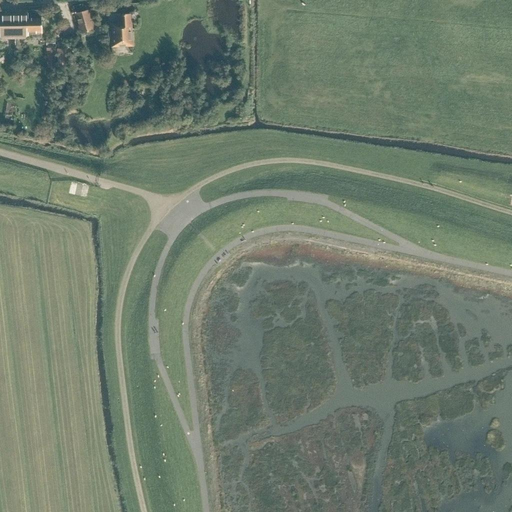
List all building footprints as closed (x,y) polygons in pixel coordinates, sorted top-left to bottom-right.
[(92,30),(96,29),(91,10),(84,11),(82,4),(74,7),(81,33),(88,31),(88,35),(93,34),(92,30)] [(19,45),(19,39),(42,39),(41,11),(27,11),(27,14),(0,14),(0,39),(14,39),(14,45),(19,45)] [(110,24),(112,47),(132,46),(131,23),(130,23),(130,15),(118,15),(118,24),(110,24)] [(54,41),(46,41),(46,46),(47,68),(55,68),(54,41)] [(57,64),(65,64),(64,47),(56,48),(57,64)]
